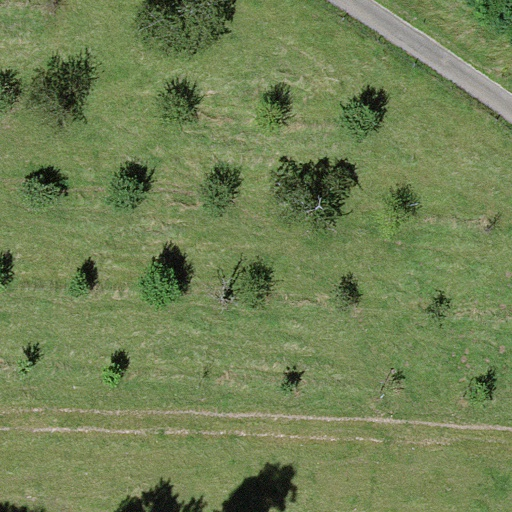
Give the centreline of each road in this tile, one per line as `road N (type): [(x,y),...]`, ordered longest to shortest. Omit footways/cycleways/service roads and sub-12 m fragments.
road 1 (track): [(511,448),(0,425)]
road 2 (track): [(341,0),(511,107)]
